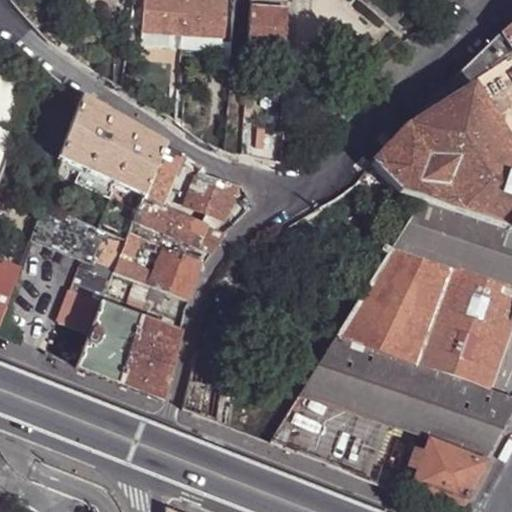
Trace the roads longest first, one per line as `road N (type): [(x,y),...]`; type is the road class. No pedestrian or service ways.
road 1 (secondary): [(335,511),(0,386)]
road 2 (residential): [(288,198),(204,161),(3,26)]
road 3 (secondary): [(0,400),(282,511)]
road 4 (residential): [(288,198),(501,0)]
road 5 (residential): [(165,427),(210,266),(288,198)]
road 6 (tertiary): [(381,511),(165,427)]
road 7 (tertiary): [(165,427),(0,363)]
road 8 (tertiary): [(0,420),(148,480)]
